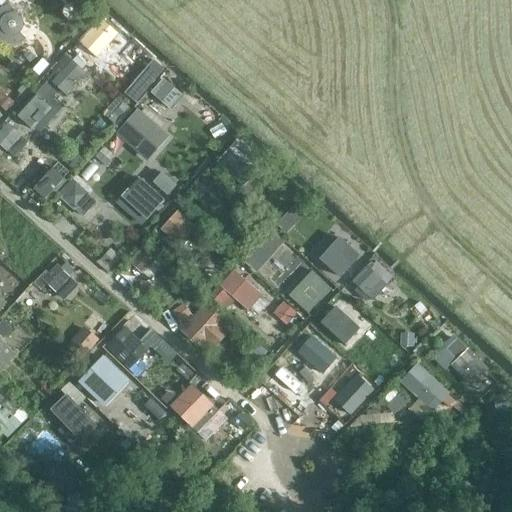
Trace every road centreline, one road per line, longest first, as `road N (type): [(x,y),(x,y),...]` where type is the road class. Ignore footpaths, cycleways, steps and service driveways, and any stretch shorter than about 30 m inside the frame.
road 1 (residential): [(290,449),(0,185)]
road 2 (track): [(391,0),(403,147),(431,208),(511,291)]
road 3 (residential): [(290,449),(315,446),(326,456),(320,484),(291,484),(283,459)]
